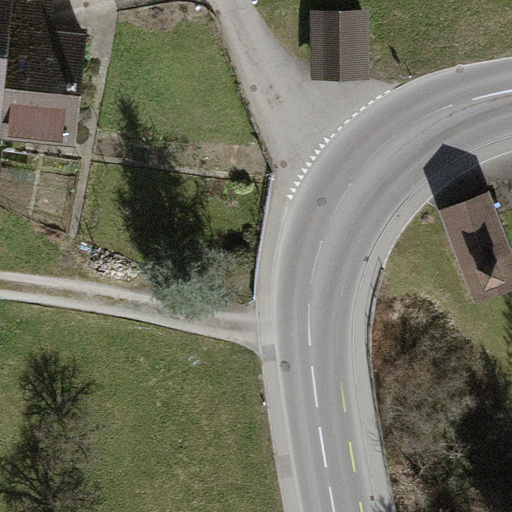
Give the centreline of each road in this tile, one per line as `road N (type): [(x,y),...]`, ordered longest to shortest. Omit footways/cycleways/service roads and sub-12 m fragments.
road 1 (secondary): [(332,511),(306,334),(309,280),(334,214),(366,169)]
road 2 (unclassified): [(234,0),(262,67),(289,106),(366,169)]
road 3 (secondary): [(366,169),(396,138),(445,111),(511,95)]
